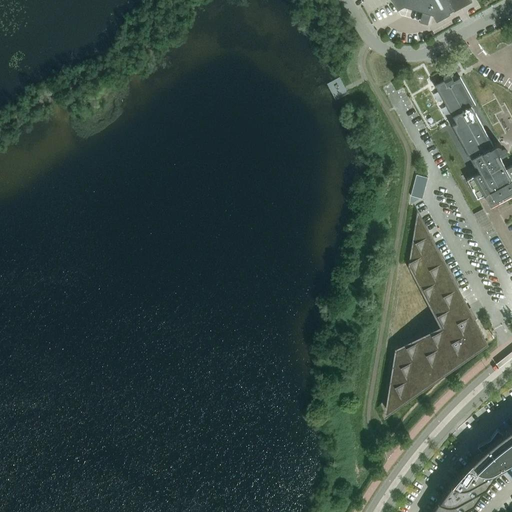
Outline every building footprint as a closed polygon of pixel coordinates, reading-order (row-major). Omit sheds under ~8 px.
[(453,11),(472,1),(471,0),(391,0),(397,9),(404,5),(423,11),(422,14),(430,16),(430,13),(432,14),(436,20),(449,13),(448,11),(452,9),(453,11)] [(454,80),(450,74),(449,73),(448,72),(447,72),(446,72),(445,73),(444,73),(443,74),(443,75),(443,76),(443,77),(443,78),(444,79),(434,84),(452,117),(453,116),(456,121),(452,124),(474,165),(476,164),(480,171),(466,179),(477,198),(481,195),(483,198),(485,196),(490,206),(511,194),(511,164),(506,168),(497,152),(499,150),(500,150),(500,149),(501,149),(501,148),(501,147),(501,146),(501,145),(500,144),(499,143),(498,143),(497,143),(496,143),(495,143),(493,145),(472,106),(475,104),(460,77),(454,80)] [(427,178),(416,175),(411,196),(422,198),(427,178)] [(483,209),(474,214),(484,232),(493,227),(483,209)] [(432,376),(427,368),(484,337),(484,336),(419,217),(418,217),(411,265),(443,325),(397,350),(387,411),(432,376)] [(468,511),(498,469),(511,460),(511,426),(508,429),(501,434),(498,437),(492,441),(490,438),(477,446),(481,451),(476,456),(471,460),(467,464),(463,469),(459,473),(456,478),(452,482),(448,487),(439,501),(436,505),(433,510),(431,511),(468,511)]
